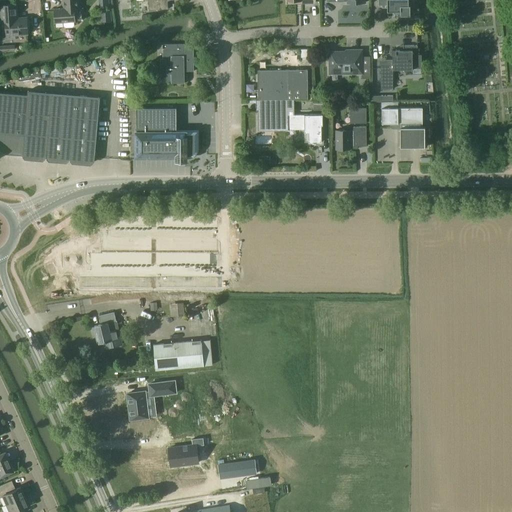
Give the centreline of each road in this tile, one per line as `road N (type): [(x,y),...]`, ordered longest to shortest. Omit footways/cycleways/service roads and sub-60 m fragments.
road 1 (unclassified): [(227,183),(511,180)]
road 2 (tertiary): [(105,511),(35,351)]
road 3 (residential): [(221,38),(385,29)]
road 4 (unclassified): [(227,183),(221,38)]
road 5 (unclassified): [(88,186),(227,183)]
road 6 (residential): [(54,511),(0,391)]
